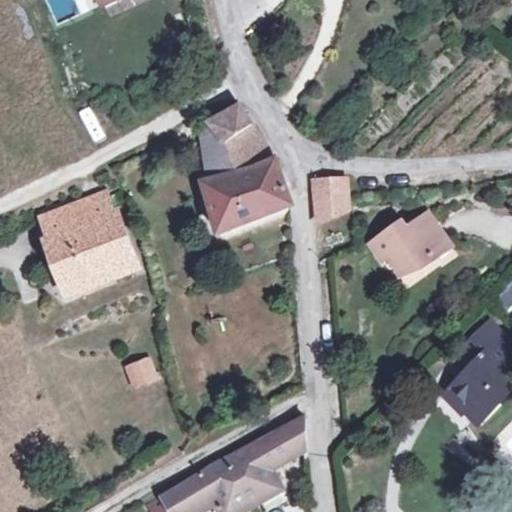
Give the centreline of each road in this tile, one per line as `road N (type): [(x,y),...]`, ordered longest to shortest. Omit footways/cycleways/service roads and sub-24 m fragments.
road 1 (residential): [(331,511),(296,156)]
road 2 (residential): [(296,156),(372,170),(511,161)]
road 3 (residential): [(296,156),(243,84),(219,0)]
